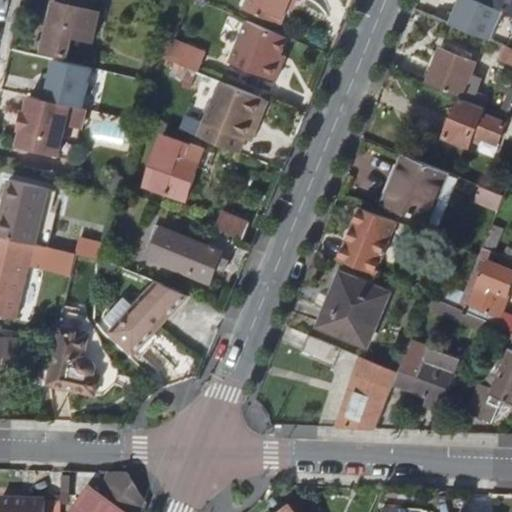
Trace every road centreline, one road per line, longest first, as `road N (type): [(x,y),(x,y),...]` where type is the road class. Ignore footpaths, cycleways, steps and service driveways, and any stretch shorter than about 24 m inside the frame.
road 1 (tertiary): [(386,0),(200,453)]
road 2 (tertiary): [(200,453),(511,464)]
road 3 (tertiary): [(0,447),(200,453)]
